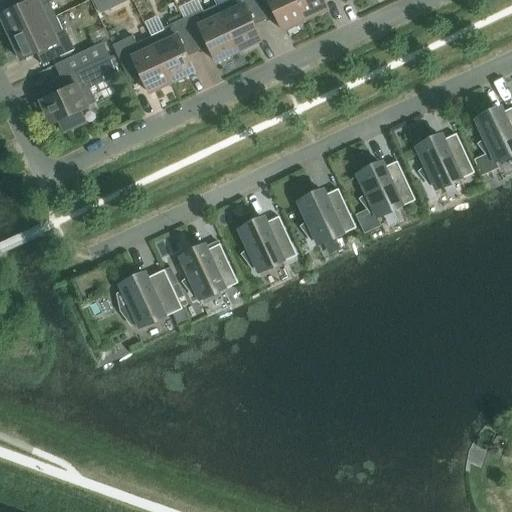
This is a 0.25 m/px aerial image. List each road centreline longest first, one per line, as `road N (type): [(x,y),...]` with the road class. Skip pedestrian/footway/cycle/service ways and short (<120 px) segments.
road 1 (residential): [(511,58),(99,252)]
road 2 (residential): [(424,0),(44,173)]
